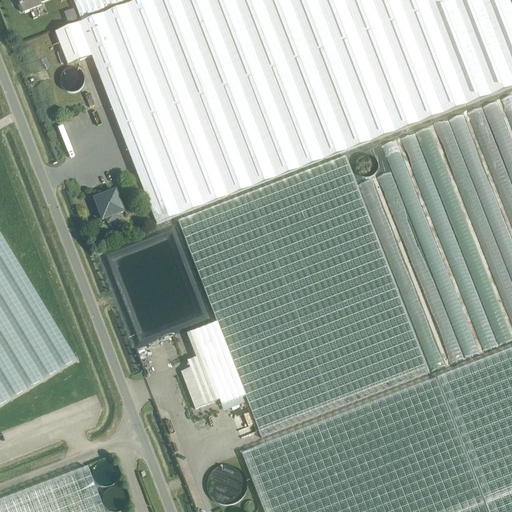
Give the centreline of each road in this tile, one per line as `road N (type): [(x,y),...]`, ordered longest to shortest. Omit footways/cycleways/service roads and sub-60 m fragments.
road 1 (unclassified): [(140,434),(0,65)]
road 2 (unclassified): [(0,488),(140,434)]
